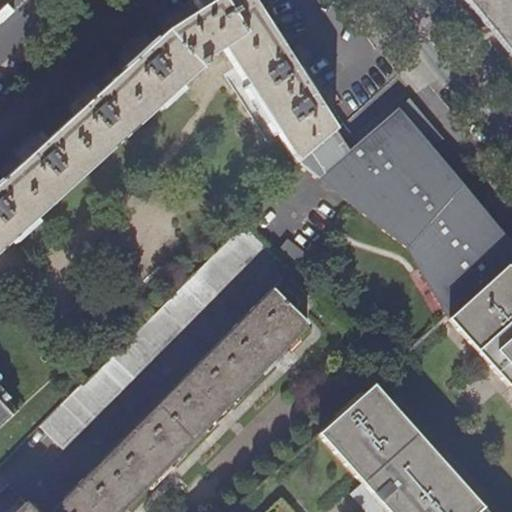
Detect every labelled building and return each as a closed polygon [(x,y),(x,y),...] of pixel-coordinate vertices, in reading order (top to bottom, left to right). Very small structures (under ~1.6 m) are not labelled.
[(266,0),(192,0),(199,7),(179,23),(164,37),(158,42),(155,39),(147,47),(142,43),(127,57),(130,61),(122,68),(124,70),(96,96),(93,93),(78,106),(81,110),(44,144),(41,140),(26,154),(29,158),(1,183),(0,181),(0,253),(13,242),(16,243),(39,223),(36,220),(159,109),(162,112),(183,92),(181,89),(200,71),(201,72),(209,66),(207,63),(224,51),(247,88),(245,90),(275,138),(278,136),(298,167),(308,158),(345,126),(266,0)] [(511,0),(462,0),(489,32),(511,12),(511,0)] [(511,12),(489,32),(507,54),(511,59),(511,12)] [(345,126),(308,158),(321,178),(347,202),(353,208),(401,250),(447,318),(496,273),(498,274),(508,265),(511,261),(511,243),(427,148),(440,142),(406,103),(358,146),(345,126)] [(83,383),(0,467),(0,476),(26,503),(16,511),(122,511),(308,325),(294,311),(302,303),(281,282),(292,271),(244,225),(96,373),(84,385),(83,383)] [(511,269),(508,265),(498,274),(448,319),(507,386),(511,382),(511,269)] [(0,428),(20,410),(10,399),(13,397),(0,383),(0,428)] [(485,511),(428,447),(405,467),(395,455),(417,435),(372,385),(317,434),(363,485),(373,496),(365,504),(372,511),(382,511),(385,510),(386,511),(485,511)] [(405,467),(428,447),(417,435),(395,455),(405,467)] [(354,492),(365,504),(373,496),(363,485),(354,492)] [(267,511),(288,511),(291,510),(282,500),(267,511)]
